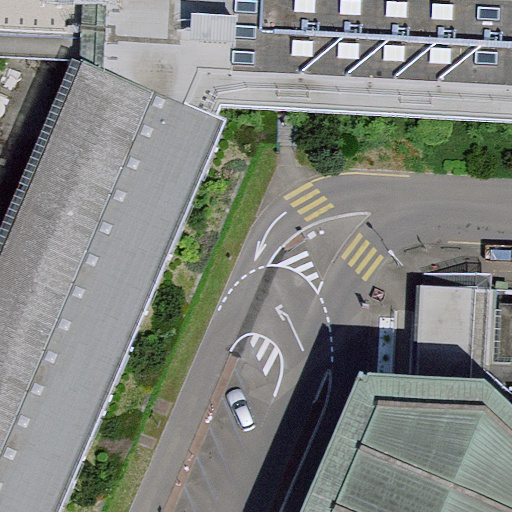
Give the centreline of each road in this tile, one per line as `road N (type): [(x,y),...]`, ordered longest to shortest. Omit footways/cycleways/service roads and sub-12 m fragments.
road 1 (unclassified): [(428,205),(371,194),(315,205),(285,225),(260,257),(236,315)]
road 2 (unclassified): [(236,315),(152,511)]
road 3 (unclassified): [(312,376),(347,295),(428,205)]
road 4 (unclassified): [(253,511),(312,376)]
road 5 (unclassified): [(312,376),(308,342),(294,317),(260,306),(236,315)]
